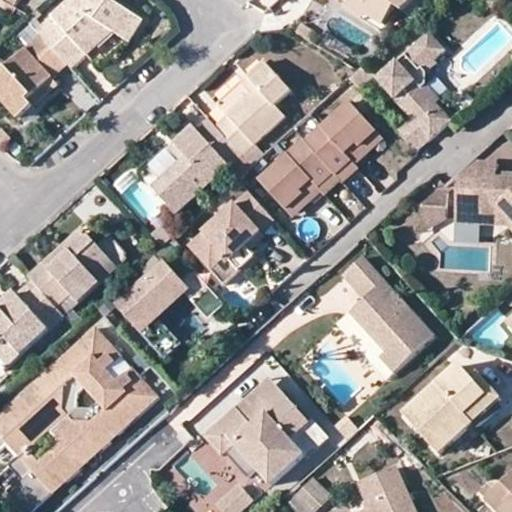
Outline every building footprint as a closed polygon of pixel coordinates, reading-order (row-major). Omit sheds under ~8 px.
[(89,54),(84,49),(106,29),(113,33),(126,42),(140,20),(106,0),(77,0),(40,33),(43,36),(69,65),(73,68),(89,54)] [(343,0),(353,6),(357,0),(367,0),(375,4),(369,16),(385,24),(395,7),(403,11),(414,0),(343,0)] [(375,4),(367,0),(357,0),(353,6),(350,12),(365,21),(369,16),(375,4)] [(113,33),(106,29),(84,49),(89,54),(113,33)] [(455,119),(441,103),(424,84),(422,71),(435,58),(437,59),(449,49),(434,32),(382,77),(414,114),(400,128),(420,150),(455,119)] [(69,65),(43,36),(0,75),(0,95),(20,118),(35,105),(29,99),(53,78),(69,65)] [(435,58),(422,71),(424,84),(441,103),(446,99),(430,80),(430,71),(439,63),(437,59),(435,58)] [(219,126),(243,155),(288,116),(277,104),(295,88),(270,61),(253,77),(263,88),(256,93),(232,115),(219,126)] [(368,63),(360,70),(352,77),(363,89),(378,74),(368,63)] [(253,77),(247,82),(256,93),(263,88),(253,77)] [(58,86),(53,78),(29,99),(35,105),(58,86)] [(256,93),(247,82),(223,104),(232,115),(256,93)] [(352,105),(323,131),(353,163),(356,167),(369,156),(363,149),(378,135),(352,105)] [(197,126),(179,142),(190,156),(158,185),(180,211),(243,155),(219,126),(214,121),(203,131),(197,126)] [(323,131),(308,144),(336,175),(338,177),(353,163),(323,131)] [(363,149),(369,156),(384,142),(378,135),(363,149)] [(190,156),(179,142),(147,172),(158,185),(190,156)] [(320,189),(336,175),(308,144),(306,142),(290,157),(320,189)] [(266,186),(289,212),(305,196),(312,203),(323,193),(320,189),(290,157),(263,181),(266,186)] [(356,167),(353,163),(338,177),(342,181),(344,184),(359,170),(356,167)] [(462,183),(464,225),(511,223),(511,181),(500,181),(499,163),(480,164),(481,182),(462,183)] [(338,177),(336,175),(320,189),(323,193),(326,195),(342,181),(338,177)] [(265,232),(278,219),(252,191),(194,246),(216,269),(230,256),(234,260),(265,232)] [(448,194),(421,194),(421,231),(448,231),(448,194)] [(289,212),(295,218),(312,203),(305,196),(289,212)] [(46,264),(52,270),(72,253),(70,250),(89,234),(85,229),(46,264)] [(244,271),(261,256),(254,248),(268,235),(265,232),(234,260),(244,271)] [(70,250),(72,253),(52,270),(46,264),(31,278),(34,283),(39,288),(58,307),(73,294),(80,303),(120,268),(89,234),(70,250)] [(164,263),(177,252),(169,243),(165,247),(156,254),(164,263)] [(377,271),(366,258),(346,277),(357,289),(377,271)] [(157,314),(189,286),(182,278),(169,264),(132,298),(141,307),(130,318),(167,359),(184,344),(161,318),(157,314)] [(225,304),(193,268),(182,278),(189,286),(193,290),(188,294),(210,318),(225,304)] [(388,282),(377,271),(357,289),(367,301),(379,290),(388,282)] [(388,282),(379,290),(382,293),(383,292),(391,285),(388,282)] [(19,297),(24,302),(39,288),(34,283),(19,297)] [(438,337),(391,285),(383,292),(382,293),(379,290),(367,301),(352,314),(389,353),(383,359),(397,374),(412,360),(438,337)] [(161,318),(193,290),(189,286),(157,314),(161,318)] [(0,347),(1,349),(8,342),(21,357),(66,318),(58,307),(39,288),(24,302),(19,297),(0,313),(0,347)] [(0,302),(0,313),(19,297),(13,291),(0,302)] [(389,353),(352,314),(347,319),(339,326),(389,382),(397,374),(383,359),(389,353)] [(49,380),(55,388),(47,395),(36,383),(13,404),(23,415),(10,427),(0,416),(0,454),(10,446),(20,457),(10,467),(20,478),(8,490),(27,511),(31,511),(54,491),(49,485),(56,479),(66,481),(110,442),(109,435),(120,433),(159,398),(96,329),(71,350),(77,357),(67,366),(61,360),(48,372),(54,376),(49,380)] [(0,356),(10,367),(21,357),(8,342),(1,349),(0,349),(0,356)] [(77,357),(71,350),(61,360),(67,366),(77,357)] [(442,455),(477,424),(469,416),(489,397),(473,378),(461,365),(405,415),(442,455)] [(47,395),(55,388),(49,380),(54,376),(48,372),(36,383),(47,395)] [(480,372),(473,378),(489,397),(469,416),(477,424),(505,399),(480,372)] [(258,415),(253,411),(265,402),(274,411),(288,398),(272,380),(238,409),(250,422),(258,415)] [(253,411),(258,415),(250,422),(238,409),(206,436),(224,456),(230,451),(236,443),(259,468),(268,460),(282,475),(305,454),(292,440),(311,424),(288,398),(274,411),(265,402),(253,411)] [(23,415),(13,404),(0,416),(10,427),(23,415)] [(361,428),(350,415),(338,425),(350,437),(361,428)] [(110,442),(120,433),(109,435),(110,442)] [(273,483),(282,475),(268,460),(259,468),(273,483)] [(403,511),(416,506),(398,467),(361,483),(369,503),(353,511),(403,511)] [(488,483),(480,492),(499,511),(511,511),(511,472),(497,487),(494,489),(488,483)] [(301,511),(318,511),(333,497),(312,476),(289,500),(301,511)] [(66,481),(56,479),(49,485),(54,491),(66,481)] [(247,506),(256,497),(242,483),(233,491),(247,506)] [(240,511),(247,506),(233,491),(219,504),(225,511),(240,511)]
